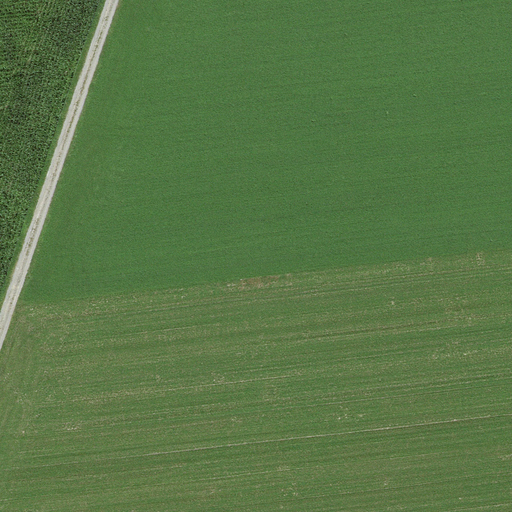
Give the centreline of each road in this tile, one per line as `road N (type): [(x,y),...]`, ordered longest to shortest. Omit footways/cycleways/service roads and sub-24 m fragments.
road 1 (motorway): [(237,0),(511,230)]
road 2 (track): [(0,314),(107,0)]
